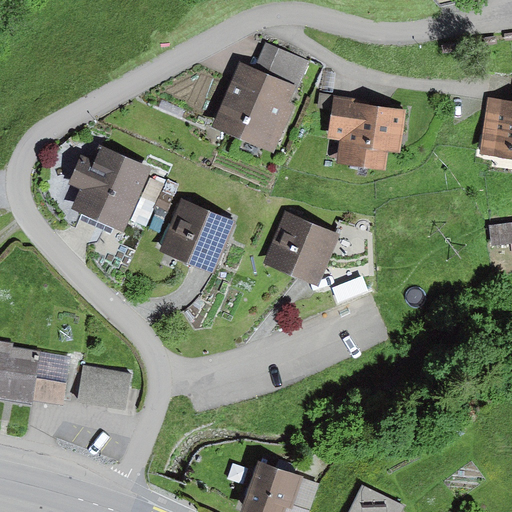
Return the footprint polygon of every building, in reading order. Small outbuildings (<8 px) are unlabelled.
[(265,42),(255,68),(300,87),(311,61),(265,42)] [(255,68),(239,61),(212,126),(273,151),(300,87),(255,68)] [(354,98),(333,96),(327,138),(339,140),(336,162),(384,169),(387,150),(400,152),(406,109),(354,101),(354,98)] [(511,100),(488,97),(480,153),(511,157),(511,100)] [(152,166),(100,144),(93,159),(81,154),(69,184),(79,188),(71,208),(125,230),(152,166)] [(150,178),(132,220),(147,226),(164,184),(150,178)] [(235,220),(182,199),(160,251),(213,273),(235,220)] [(338,235),(287,214),(267,262),(318,283),(338,235)] [(511,239),(511,225),(495,227),(496,241),(511,239)] [(13,343),(0,341),(0,399),(32,404),(33,400),(63,405),(71,357),(13,348),(13,343)] [(133,375),(86,369),(82,403),(129,408),(133,375)] [(304,476),(258,459),(239,511),(283,511),(286,506),(292,509),(303,478),(304,476)] [(309,511),(320,484),(303,478),(292,509),(286,506),(283,511),(309,511)] [(400,511),(404,506),(362,486),(349,511),(400,511)]
